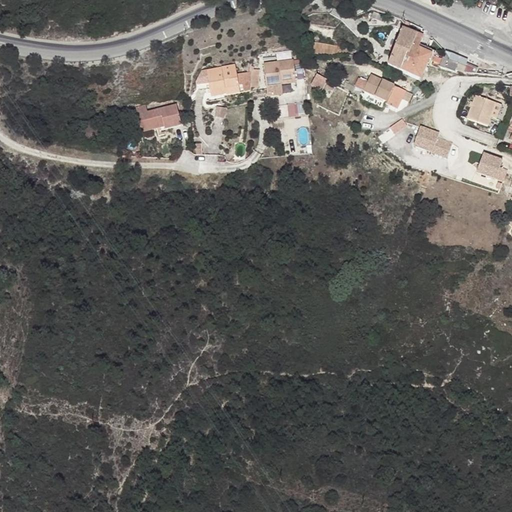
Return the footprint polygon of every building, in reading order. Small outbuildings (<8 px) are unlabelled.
[(511,0),(491,0),(499,3),(511,8),(511,0)] [(423,36),(403,28),(401,31),(392,54),(387,66),(402,72),(420,80),(431,55),(419,49),(423,36)] [(265,84),(280,83),(279,79),(286,79),(295,78),(293,59),(263,61),(265,84)] [(449,61),(446,69),(456,74),(457,71),(462,73),(476,74),(478,69),(466,64),(465,67),(449,61)] [(209,80),(212,94),(224,92),(223,85),(239,82),(236,69),(235,62),(207,67),(209,80)] [(207,67),(196,69),(196,80),(197,82),(209,80),(207,67)] [(251,70),(236,69),(239,82),(241,90),(251,88),(251,85),(250,85),(251,73),(251,70)] [(328,81),(317,75),(311,87),(323,92),(328,81)] [(407,92),(372,75),(368,82),(364,90),(387,102),(386,104),(398,110),(407,92)] [(357,87),(364,90),(368,82),(361,78),(357,87)] [(241,90),(239,82),(223,85),(224,92),(227,91),(227,93),(241,90)] [(495,103),(475,96),(470,108),(490,117),(495,103)] [(289,104),(290,116),(305,115),(305,103),(289,104)] [(136,107),(138,114),(147,112),(146,105),(136,107)] [(177,105),(147,112),(138,114),(142,132),(165,127),(166,130),(182,126),(177,105)] [(217,107),(216,118),(227,118),(227,107),(217,107)] [(487,126),(490,117),(470,108),(466,119),(487,126)] [(395,132),(408,126),(404,120),(392,126),(395,132)] [(439,135),(420,129),(413,148),(447,160),(452,145),(437,140),(439,135)] [(483,155),(476,174),(502,183),(506,171),(499,169),(502,162),(483,155)]
